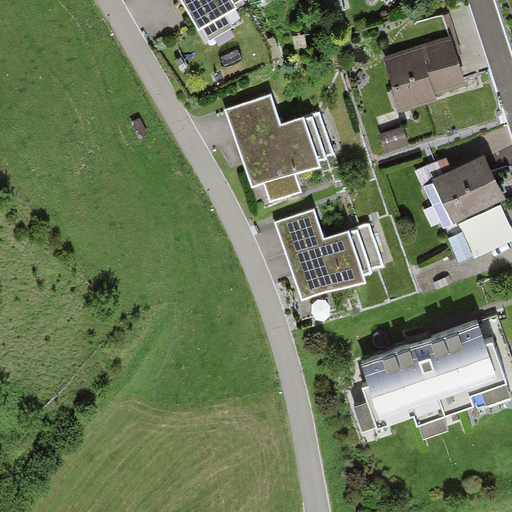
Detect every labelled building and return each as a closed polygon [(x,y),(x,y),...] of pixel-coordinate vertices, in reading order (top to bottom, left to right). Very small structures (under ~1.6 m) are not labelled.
[(185,0),(201,27),(248,0),(185,0)] [(454,37),(384,59),(399,106),(469,84),(454,37)] [(271,93),(229,108),(255,180),(335,152),(320,110),(282,124),(271,93)] [(380,133),(387,154),(409,147),(402,126),(380,133)] [(435,176),(456,220),(508,196),(487,152),(435,176)] [(459,227),(475,259),(511,241),(511,224),(503,206),(459,227)] [(314,207),(278,220),(305,294),(385,265),(370,223),(325,239),(314,207)] [(511,361),(497,317),(361,362),(387,440),(511,398),(511,361)]
